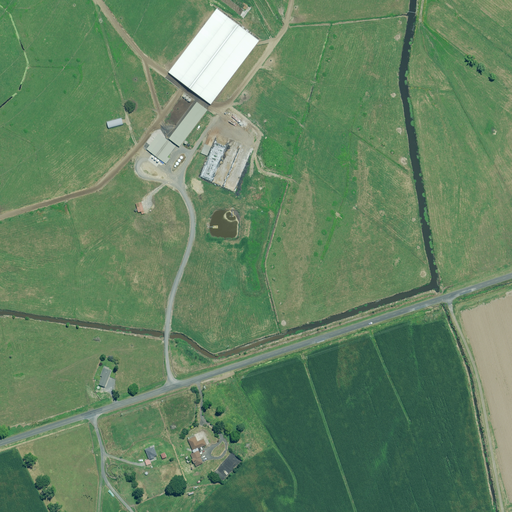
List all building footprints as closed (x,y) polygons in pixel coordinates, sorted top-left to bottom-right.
[(123,124),(122,118),(107,122),(109,128),(123,124)] [(145,213),(142,202),(136,204),(138,212),(141,211),(142,214),(145,213)] [(164,214),(159,205),(152,209),(155,214),(152,216),(156,222),(160,220),(167,231),(174,227),(167,217),(168,217),(166,213),(164,214)] [(111,371),(104,368),(100,376),(102,377),(99,385),(97,385),(96,387),(99,388),(98,391),(102,392),(111,371)] [(198,448),(206,445),(204,439),(197,441),(195,436),(188,439),(194,453),(190,454),(192,459),(194,463),(196,466),(203,463),(200,457),(201,456),(199,451),(198,448)] [(145,449),(149,459),(145,461),(147,465),(152,463),(151,460),(155,459),(154,457),(157,456),(154,447),(150,448),(150,447),(145,449)]
